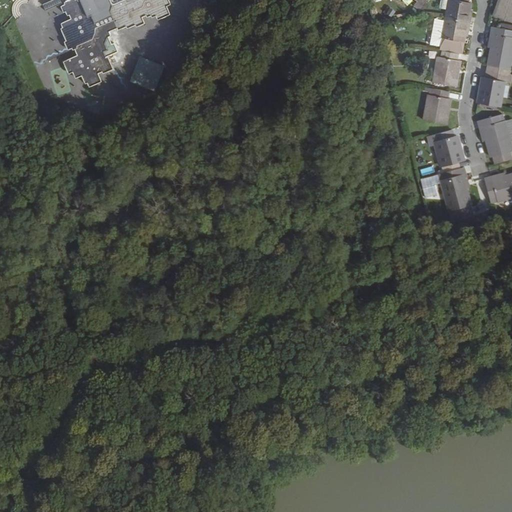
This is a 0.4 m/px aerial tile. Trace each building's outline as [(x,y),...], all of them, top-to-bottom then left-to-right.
[(70,0),(62,5),(63,7),(59,9),(61,15),(63,13),(65,18),(68,17),(69,21),(60,25),(63,30),(61,31),(66,42),(64,43),(68,51),(71,50),(72,52),(74,51),(77,56),(62,63),(68,76),(72,74),(74,78),(79,76),(83,84),(86,82),(88,85),(100,79),(98,74),(103,71),(104,73),(112,69),(107,58),(105,59),(103,54),(108,52),(105,46),(107,40),(111,38),(109,34),(116,30),(117,33),(125,29),(127,31),(134,27),(135,29),(145,24),(142,17),(146,15),(147,17),(152,14),(153,17),(158,15),(160,19),(173,13),(169,4),(174,2),(173,0),(70,0)] [(447,17),(472,22),(473,15),(471,15),(473,2),(469,1),(469,0),(450,0),(447,17)] [(511,0),(501,0),(496,15),(511,20),(511,0)] [(447,17),(435,15),(431,38),(443,40),(447,17)] [(441,46),(464,51),(468,30),(470,30),(472,22),(447,17),(443,40),(441,46)] [(511,62),(511,29),(502,27),(492,25),(491,33),(495,34),(488,76),(485,76),(480,101),(502,105),(506,80),(511,80),(511,74),(505,73),(506,67),(511,68),(511,62)] [(459,59),(460,53),(444,50),(442,56),(440,56),(435,81),(457,85),(462,60),(459,59)] [(131,84),(157,93),(166,68),(140,59),(131,84)] [(449,98),(451,91),(434,88),(433,95),(430,94),(425,119),(448,124),(453,98),(449,98)] [(496,156),(511,151),(511,140),(504,113),(479,119),(481,128),(485,126),(493,156),(496,156)] [(443,165),(459,161),(465,159),(458,136),(455,136),(453,129),(429,136),(431,143),(436,141),(443,165)] [(511,159),(511,151),(496,156),(498,163),(511,159)] [(461,167),(459,161),(443,165),(445,172),(461,167)] [(466,166),(461,167),(445,172),(441,173),(452,210),(473,204),(464,174),(467,173),(466,166)] [(493,203),(511,197),(511,174),(494,180),(492,176),(485,178),(493,203)]
